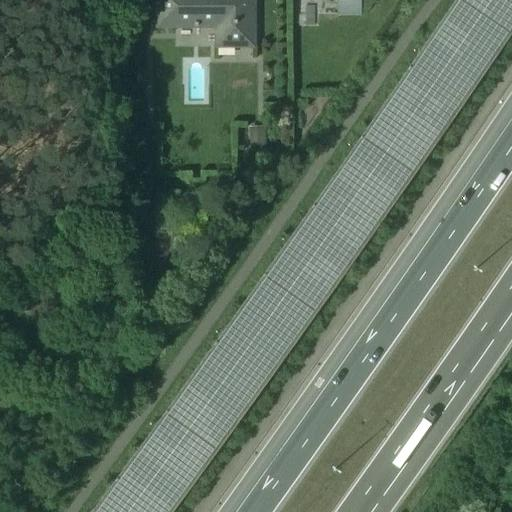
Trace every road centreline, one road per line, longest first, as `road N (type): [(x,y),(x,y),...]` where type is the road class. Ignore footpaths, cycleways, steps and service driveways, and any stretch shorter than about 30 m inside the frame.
road 1 (unclassified): [(74,511),(207,337),(437,0)]
road 2 (motorway): [(511,121),(245,511)]
road 3 (motorway): [(355,511),(511,284)]
